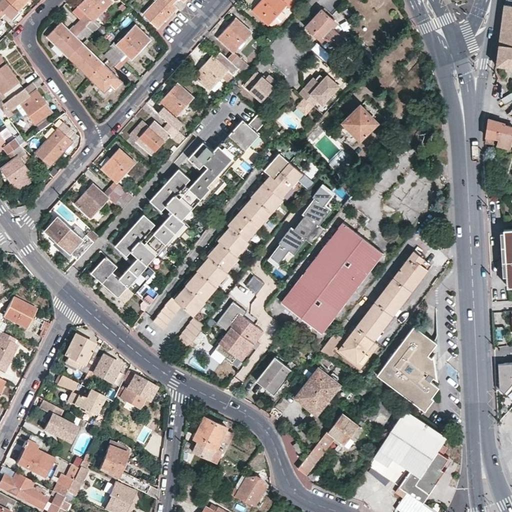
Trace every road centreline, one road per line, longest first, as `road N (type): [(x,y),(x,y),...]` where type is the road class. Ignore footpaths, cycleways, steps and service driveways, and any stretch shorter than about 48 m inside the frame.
road 1 (secondary): [(481,449),(466,132)]
road 2 (residential): [(336,511),(290,487),(266,430),(185,384)]
road 3 (unknown): [(55,279),(192,135)]
road 4 (residential): [(221,0),(97,140)]
road 5 (residential): [(97,140),(31,45),(31,23),(53,0)]
road 6 (residential): [(74,298),(0,447)]
road 7 (unknown): [(405,0),(307,134)]
road 8 (residential): [(185,384),(74,298)]
road 9 (residential): [(185,384),(165,511)]
road 10 (residential): [(97,140),(14,228)]
